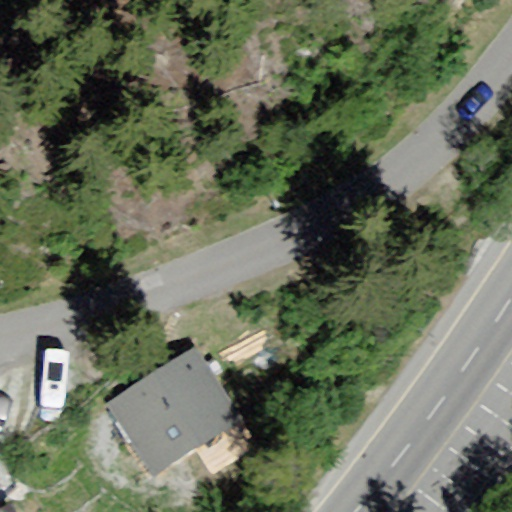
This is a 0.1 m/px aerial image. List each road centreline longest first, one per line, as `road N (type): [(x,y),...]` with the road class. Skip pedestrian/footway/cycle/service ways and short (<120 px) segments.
road 1 (residential): [(0,338),(88,326),(242,286),(355,205),(498,0)]
road 2 (tertiary): [(511,296),(357,511)]
